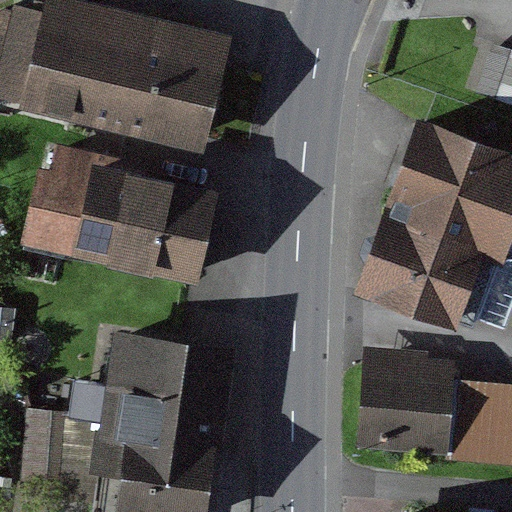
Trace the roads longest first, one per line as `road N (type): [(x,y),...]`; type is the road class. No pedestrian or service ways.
road 1 (tertiary): [(292,511),(296,253),(307,118),(329,0)]
road 2 (unknown): [(333,490),(511,495)]
